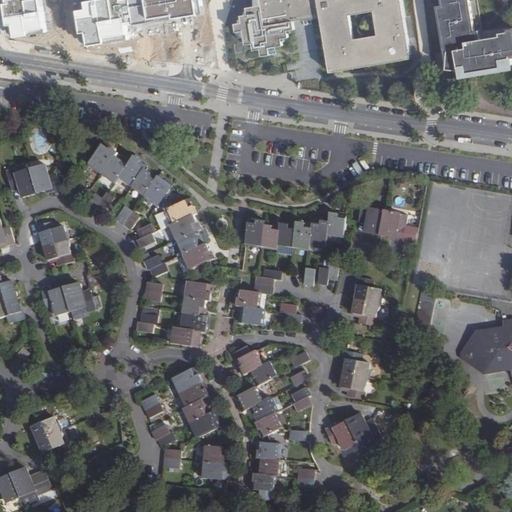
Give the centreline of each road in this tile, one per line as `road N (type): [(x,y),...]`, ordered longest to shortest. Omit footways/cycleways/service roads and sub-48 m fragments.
road 1 (secondary): [(0,57),(511,136)]
road 2 (residential): [(23,253),(28,218),(49,201),(115,238),(136,283),(121,352)]
road 3 (residential): [(310,342),(244,338),(135,364)]
road 4 (residential): [(310,342),(325,362),(313,443),(327,497)]
